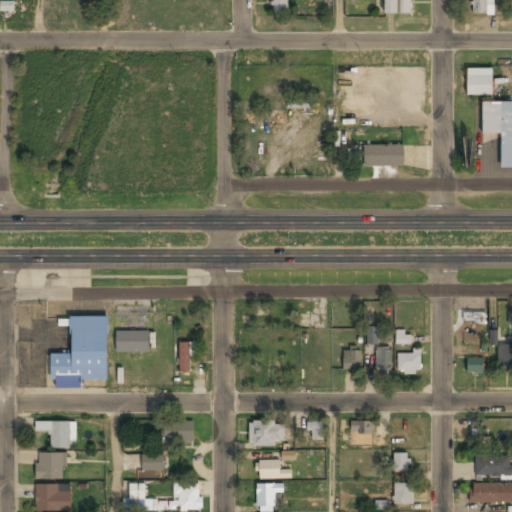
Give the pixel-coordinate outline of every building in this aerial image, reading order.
[(287,14),(287,0),(272,0),(272,14),(287,14)] [(384,0),(384,15),(410,15),(410,0),(384,0)] [(490,0),(472,0),(472,15),(490,15),(490,0)] [(466,70),(466,96),(492,96),(492,70),(466,70)] [(511,103),(481,103),(481,134),(500,134),(500,169),(511,169),(511,103)] [(364,146),(364,167),(403,167),(403,146),(364,146)] [(463,322),(485,322),(485,313),(463,313),(463,322)] [(79,386),(79,379),(107,379),(107,318),(71,317),(70,355),(52,355),(52,386),(79,386)] [(376,331),(367,332),(368,345),(377,344),(376,331)] [(149,332),(117,332),(117,353),(149,353),(149,332)] [(397,344),(409,343),(408,333),(396,335),(397,344)] [(192,343),(179,343),(179,372),(192,372),(192,343)] [(497,369),(511,369),(511,345),(497,345),(497,369)] [(375,348),(375,371),(390,371),(390,348),(375,348)] [(343,370),(361,370),(361,350),(343,350),(343,370)] [(397,353),(397,374),(420,374),(420,353),(397,353)] [(466,374),(483,374),(483,359),(466,359),(466,374)] [(370,421),(351,421),(351,441),(370,441),(370,421)] [(50,449),(71,449),(71,422),(36,422),(36,433),(50,433),(50,449)] [(194,444),(194,422),(164,422),(164,444),(194,444)] [(284,446),(284,422),(249,422),(249,446),(284,446)] [(324,423),(307,423),(307,441),(324,441),(324,423)] [(469,429),(473,443),(480,441),(477,427),(469,429)] [(295,451),(281,451),(281,461),(295,460),(295,451)] [(409,470),(409,453),(393,453),(393,470),(409,470)] [(65,454),(36,454),(36,480),(65,480),(65,454)] [(163,455),(142,455),(142,471),(163,471),(163,455)] [(507,473),(507,457),(475,457),(475,473),(507,473)] [(288,471),(280,471),(280,462),(257,462),(257,479),(288,479),(288,471)] [(393,484),(393,505),(412,505),(412,484),(393,484)] [(70,511),(70,485),(36,485),(36,511),(70,511)] [(129,485),(129,509),(154,509),(154,503),(144,503),(144,485),(129,485)] [(173,485),(173,511),(200,511),(200,485),(173,485)] [(275,493),(282,493),(282,485),(256,485),(256,509),(275,509),(275,493)] [(469,486),(469,504),(499,504),(499,486),(469,486)] [(386,510),(387,501),(375,500),(375,510),(386,510)]
